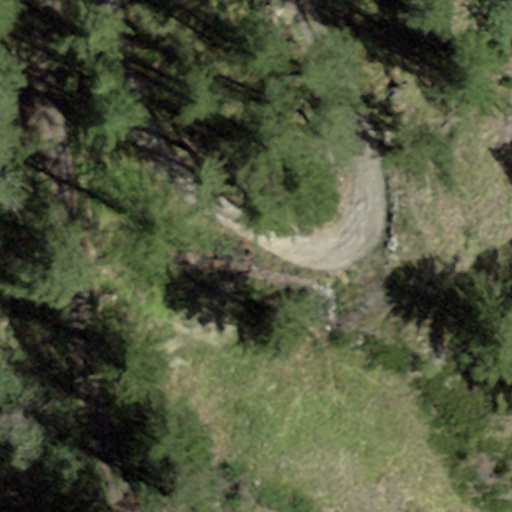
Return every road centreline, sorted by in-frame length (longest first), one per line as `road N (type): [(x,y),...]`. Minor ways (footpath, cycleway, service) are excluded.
road 1 (track): [(113,0),(165,156),(281,251),(368,228),(301,0)]
road 2 (track): [(18,0),(42,199),(135,511)]
